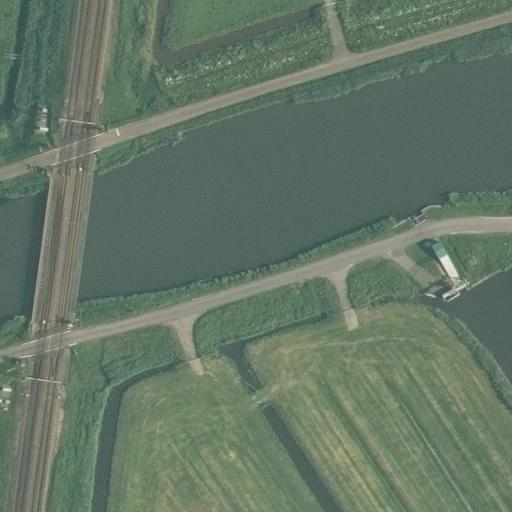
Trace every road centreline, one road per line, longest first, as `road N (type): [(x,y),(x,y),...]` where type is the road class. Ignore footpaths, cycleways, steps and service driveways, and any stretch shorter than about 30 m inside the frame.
road 1 (unclassified): [(0,164),(511,5)]
road 2 (unclassified): [(0,346),(114,320),(424,222),(511,217)]
road 3 (track): [(251,446),(196,365),(146,415),(124,505)]
road 4 (track): [(401,410),(354,322),(332,254)]
